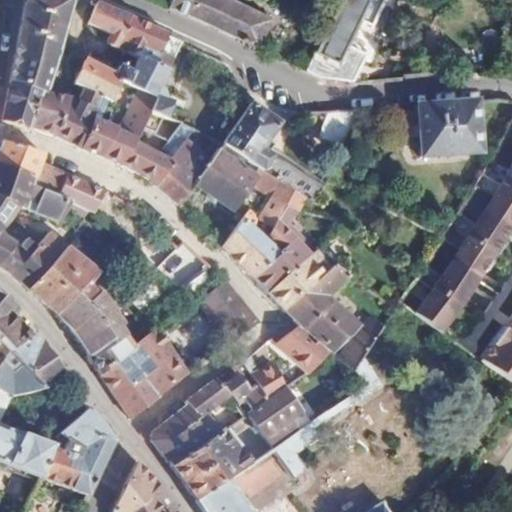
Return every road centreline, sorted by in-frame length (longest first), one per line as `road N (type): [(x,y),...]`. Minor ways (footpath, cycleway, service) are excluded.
road 1 (residential): [(132,433),(269,326),(166,219),(0,131)]
road 2 (residential): [(511,96),(293,101),(117,0)]
road 3 (residential): [(0,290),(132,433)]
